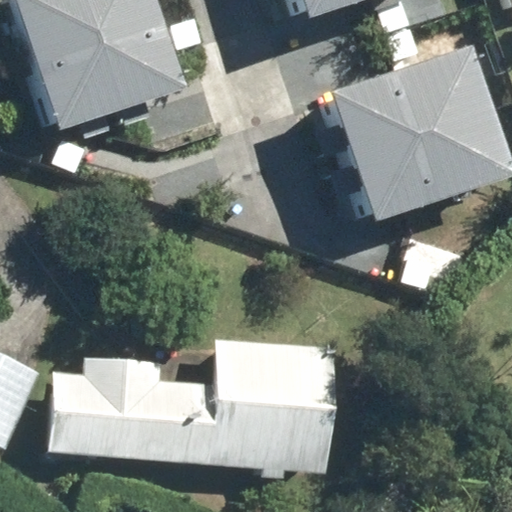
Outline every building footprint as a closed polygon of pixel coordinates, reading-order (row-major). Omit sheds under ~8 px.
[(0,0),(0,34),(36,143),(165,101),(131,0),(0,0)] [(274,0),(284,31),(378,0),(274,0)] [(511,0),(492,0),(497,13),(511,7),(511,0)] [(306,106),(349,235),(492,188),(450,59),(306,106)] [(40,375),(35,456),(315,475),(324,351),(205,343),(202,387),(146,383),(147,366),(71,361),(70,377),(40,375)] [(0,358),(0,429),(28,372),(0,358)]
